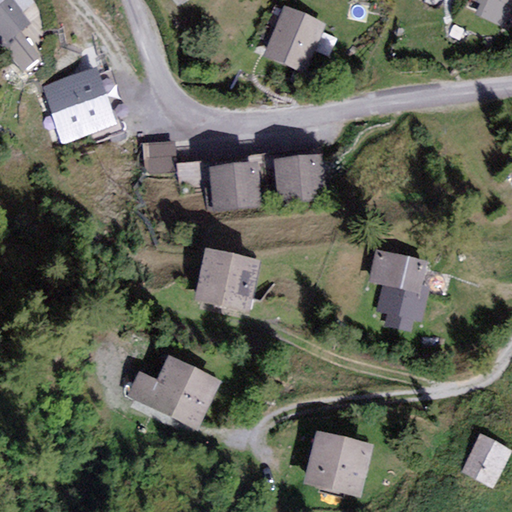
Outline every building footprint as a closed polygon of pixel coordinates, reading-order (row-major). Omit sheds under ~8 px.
[(0,0),(0,55),(14,74),(30,62),(10,34),(20,27),(0,0)] [(511,0),(458,0),(457,2),(478,10),(474,22),(511,36),(511,35),(511,0)] [(323,28),(279,11),(261,59),(305,76),(323,28)] [(108,73),(72,86),(89,135),(125,123),(108,73)] [(176,145),(148,149),(152,181),(180,177),(176,145)] [(320,160),(271,167),(277,210),(326,203),(320,160)] [(253,169),(205,175),(210,218),(258,212),(253,169)] [(424,266),(369,256),(363,287),(378,290),(373,316),(422,325),(428,289),(420,288),(424,266)] [(256,267),(199,257),(190,308),(246,319),(256,267)] [(215,386),(160,363),(151,386),(135,380),(124,405),(194,435),(215,386)] [(463,474),(497,486),(511,447),(477,435),(463,474)] [(365,451),(307,440),(297,491),(355,503),(365,451)]
